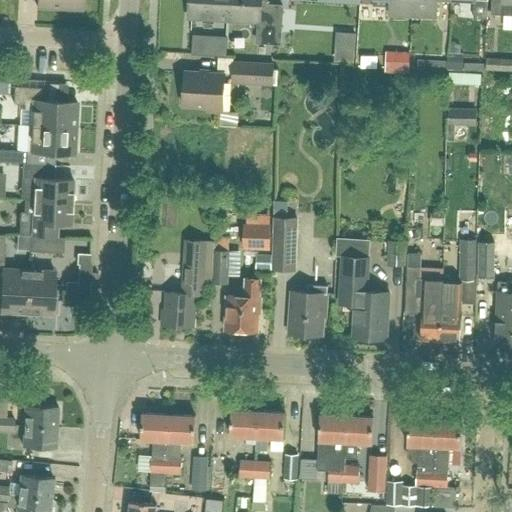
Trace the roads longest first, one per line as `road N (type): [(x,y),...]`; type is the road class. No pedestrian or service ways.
road 1 (unclassified): [(490,375),(107,357)]
road 2 (unclassified): [(107,357),(126,40)]
road 3 (unclassified): [(92,511),(107,357)]
road 4 (residential): [(481,511),(490,375)]
road 5 (residential): [(126,40),(0,37)]
